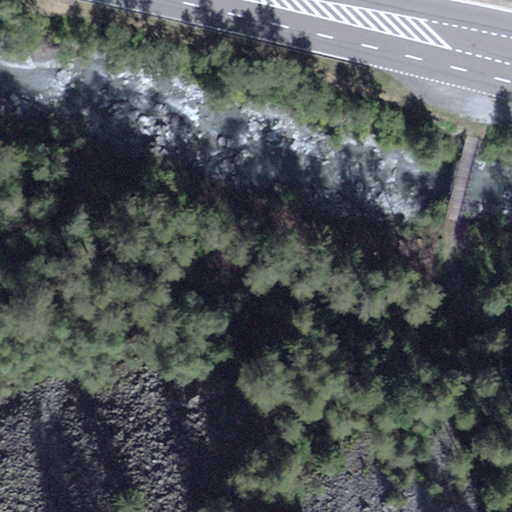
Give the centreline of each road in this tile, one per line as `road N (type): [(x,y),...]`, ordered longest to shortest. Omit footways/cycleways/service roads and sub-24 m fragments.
road 1 (track): [(437,309),(482,46)]
road 2 (primary): [(489,48),(239,0)]
